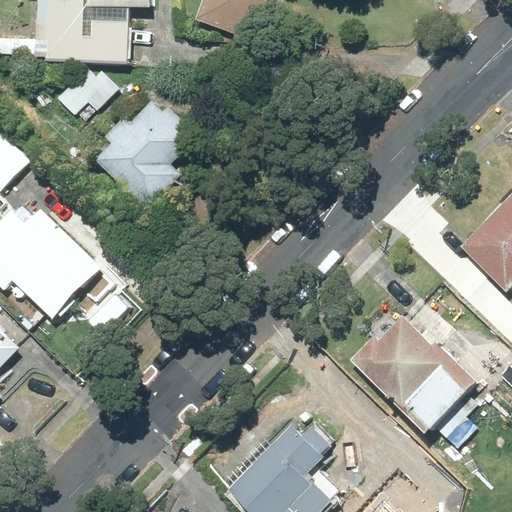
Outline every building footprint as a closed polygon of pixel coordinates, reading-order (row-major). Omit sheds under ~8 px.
[(0,59),(38,61),(138,65),(140,12),(156,13),(156,0),(41,0),(40,39),(0,37),(0,59)] [(276,0),(206,0),(201,16),(263,39),(276,0)] [(122,92),(97,66),(63,99),(89,125),(122,92)] [(153,99),(112,136),(117,143),(101,158),(151,214),(192,177),(178,161),(201,140),(172,108),(166,113),(153,99)] [(0,132),(0,184),(5,190),(31,164),(0,132)] [(511,197),(467,244),(511,287),(511,197)] [(0,283),(11,294),(21,282),(64,321),(113,268),(48,209),(33,226),(17,212),(0,231),(0,283)] [(442,429),(462,448),(483,427),(466,410),(481,396),(451,367),(454,364),(404,314),(362,357),(438,432),(442,429)] [(0,384),(0,374),(23,351),(0,328),(0,400),(8,392),(0,384)] [(308,436),(295,423),(231,484),(257,511),(329,511),(340,502),(314,474),(341,447),(320,425),(308,436)]
